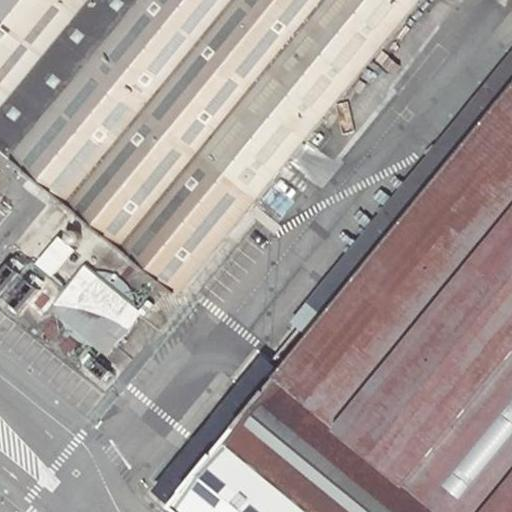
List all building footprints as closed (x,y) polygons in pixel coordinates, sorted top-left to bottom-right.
[(422,0),(0,0),(0,150),(180,297),(422,0)] [(511,57),(311,300),(319,306),(322,309),(337,290),(347,298),(511,97),(511,57)] [(511,511),(511,97),(347,298),(337,290),(322,309),(319,306),(272,363),(286,373),(176,508),(181,511),(511,511)] [(105,358),(143,314),(86,266),(49,311),(105,358)] [(265,357),(156,491),(176,508),(286,373),(272,363),(265,357)]
